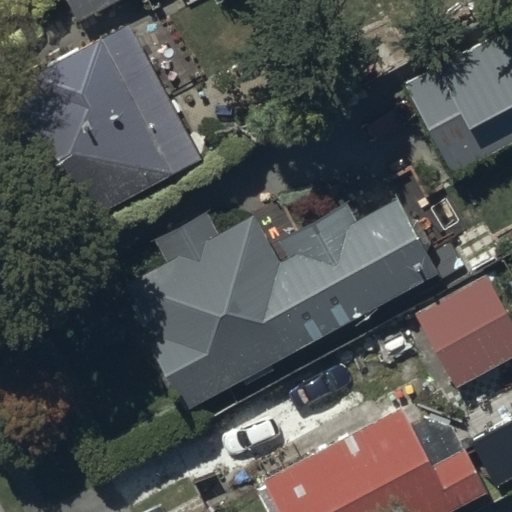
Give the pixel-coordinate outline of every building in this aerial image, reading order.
[(0,200),(29,250),(197,151),(120,21),(29,75),(34,84),(0,103),(0,200)] [(511,24),(404,78),(449,168),(511,136),(511,24)] [(185,408),(433,270),(382,179),(275,239),(285,255),(278,259),(251,211),(217,230),(205,210),(112,261),(151,332),(145,336),(185,408)] [(454,384),(511,349),(511,320),(483,272),(412,315),(454,384)] [(426,464),(397,406),(259,474),(278,511),(438,511),(485,489),(464,446),(426,464)] [(511,420),(470,445),(495,489),(511,478),(511,420)]
